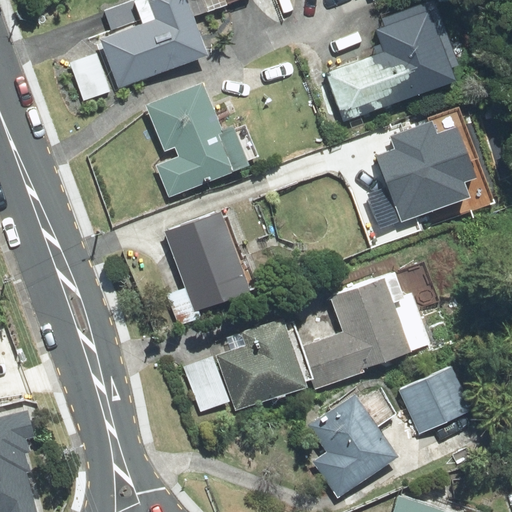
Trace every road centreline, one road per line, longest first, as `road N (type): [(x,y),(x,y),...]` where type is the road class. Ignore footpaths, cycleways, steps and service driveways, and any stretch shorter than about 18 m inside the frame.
road 1 (tertiary): [(50,251),(98,323),(157,511)]
road 2 (tertiary): [(103,511),(90,412),(50,251)]
road 3 (tertiary): [(50,251),(0,111)]
